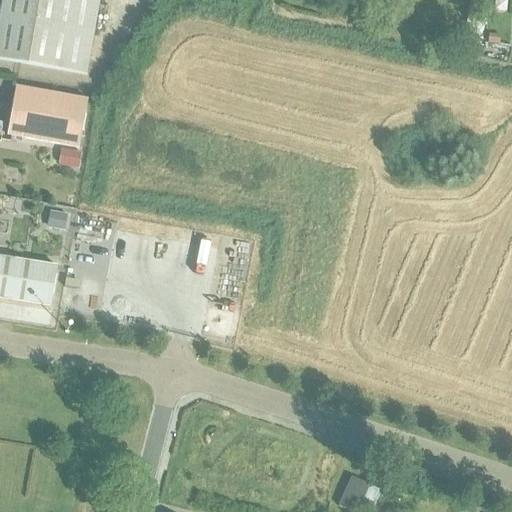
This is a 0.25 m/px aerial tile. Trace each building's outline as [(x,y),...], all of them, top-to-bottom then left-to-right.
[(1,0),(0,11),(0,60),(86,76),(100,0),(1,0)] [(402,35),(416,37),(418,25),(404,23),(402,35)] [(7,136),(79,149),(87,100),(15,88),(7,136)] [(68,226),(71,209),(53,205),(50,223),(68,226)] [(0,258),(0,299),(50,307),(57,267),(0,258)] [(195,430),(185,469),(212,476),(222,437),(195,430)] [(222,437),(212,476),(239,483),(249,444),(222,437)] [(249,444),(239,483),(265,490),(275,450),(249,444)] [(275,450),(265,490),(292,496),(302,457),(275,450)] [(302,457),(292,496),(319,503),(329,464),(302,457)] [(339,507),(350,511),(357,511),(369,485),(351,478),(339,507)] [(371,511),(391,511),(398,497),(380,490),(371,511)]
